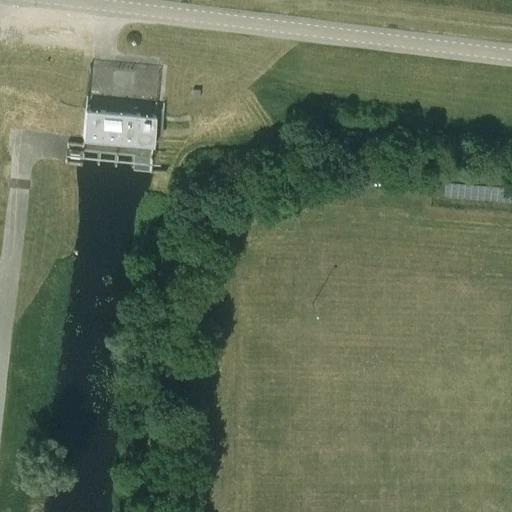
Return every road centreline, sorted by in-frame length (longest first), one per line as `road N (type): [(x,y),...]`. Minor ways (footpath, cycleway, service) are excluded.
road 1 (tertiary): [(57,0),(511,57)]
road 2 (unknown): [(61,149),(22,151),(0,255)]
